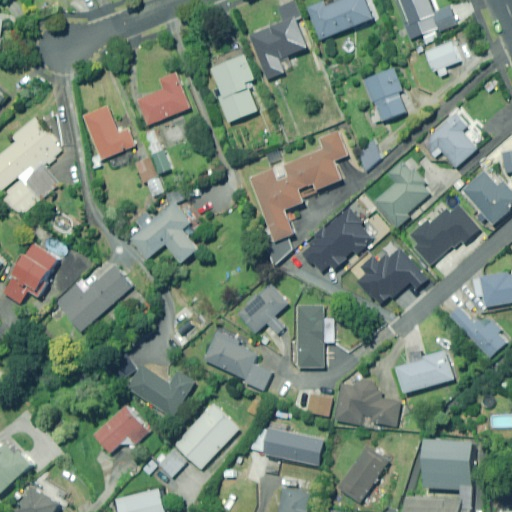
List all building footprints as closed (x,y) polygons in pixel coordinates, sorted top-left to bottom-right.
[(379,18),(372,0),(347,0),(332,6),(330,1),(314,7),(327,39),(379,18)] [(404,0),(413,21),(407,23),(414,40),(427,35),(430,43),(439,40),(437,35),(462,24),(455,5),(439,12),(434,0),(404,0)] [(272,80),(290,73),(289,69),(297,66),(293,55),(313,48),(302,20),(305,19),(299,1),(281,8),(287,23),(255,35),(272,80)] [(455,43),(428,53),(436,73),(440,72),(442,78),(450,75),(448,68),(462,63),(455,43)] [(259,81),(249,57),(215,70),(226,98),(222,100),(232,124),(261,113),(250,85),(259,81)] [(406,93),(396,70),(365,83),(374,104),(376,103),(384,123),(410,113),(403,95),(406,93)] [(193,109),(179,75),(161,82),(164,91),(140,101),(151,127),(193,109)] [(0,108),(8,99),(0,92),(0,108)] [(120,135),(110,108),(86,117),(103,162),(123,154),(122,151),(137,145),(132,130),(120,135)] [(472,124),(461,112),(429,142),(441,155),(448,150),(463,166),(483,147),(467,129),(472,124)] [(65,152),(38,119),(14,138),(18,144),(0,158),(0,189),(8,200),(6,203),(24,216),(61,186),(46,167),(65,152)] [(157,130),(143,136),(159,177),(175,171),(168,151),(166,152),(157,130)] [(351,158),(341,132),(322,140),(325,150),(252,179),(278,244),(297,236),(288,212),(307,204),(302,191),(316,186),(319,192),(346,182),(338,163),(351,158)] [(383,160),(373,144),(360,155),(367,174),(383,160)] [(281,147),(266,153),(271,166),(286,160),(281,147)] [(412,214),(434,195),(426,185),(432,181),(412,158),(393,175),(401,184),(379,203),(401,229),(415,217),(412,214)] [(158,180),(150,160),(137,165),(145,185),(158,180)] [(504,185),(490,169),(468,188),(487,209),(481,214),(487,220),(492,216),(498,223),(511,210),(511,182),(509,180),(504,185)] [(167,194),(162,180),(150,184),(155,199),(167,194)] [(485,227),(463,203),(454,210),(450,206),(434,220),(431,217),(412,234),(420,242),(417,246),(433,264),(456,244),(457,246),(464,240),(467,243),(485,227)] [(193,224),(177,204),(133,241),(150,261),(168,245),(185,265),(202,251),(185,231),(193,224)] [(382,222),(366,204),(354,215),(358,218),(346,228),(360,245),(370,236),(368,233),(382,222)] [(349,284),(369,305),(382,293),(370,281),(383,269),(364,248),(359,253),(335,227),(323,239),(333,250),(318,263),(327,273),(318,289),(340,300),(349,284)] [(62,261),(37,245),(6,293),(25,305),(36,289),(42,293),(62,261)] [(135,288),(117,267),(90,290),(83,281),(57,304),(83,334),(135,288)] [(511,304),(511,276),(511,277),(510,274),(474,281),(477,299),(484,298),(486,309),(511,304)] [(290,306),(272,285),(239,314),(257,335),(269,325),(279,336),(287,329),(277,317),(290,306)] [(327,317),(327,304),(301,305),(302,367),(330,367),(329,339),(339,339),(338,317),(327,317)] [(481,322),(474,314),(469,318),(461,309),(453,317),(491,359),(509,342),(487,317),(481,322)] [(245,341),(221,330),(207,360),(251,380),(249,382),(269,391),(277,373),(259,364),(263,354),(243,345),(245,341)] [(456,380),(448,354),(399,369),(407,395),(456,380)] [(118,385),(135,372),(127,361),(110,374),(118,385)] [(141,367),(127,390),(174,419),(196,384),(179,373),(171,386),(141,367)] [(374,429),(374,425),(395,428),(400,403),(376,399),(379,384),(359,380),(357,387),(343,385),(336,422),(357,426),(374,429)] [(335,397),(313,392),(309,412),(330,417),(335,397)] [(265,407),(256,400),(247,412),(256,418),(265,407)] [(240,431),(215,406),(175,446),(201,471),(240,431)] [(92,436),(109,455),(121,445),(135,446),(148,434),(125,408),(92,436)] [(320,464),(326,438),(272,427),(266,452),(320,464)] [(11,432),(0,441),(0,488),(8,497),(42,465),(11,432)] [(404,442),(396,440),(392,456),(401,457),(404,442)] [(427,490),(463,492),(463,500),(414,497),(413,511),(478,511),(479,496),(482,444),(430,441),(427,490)] [(393,459),(371,444),(343,487),(365,501),(393,459)] [(146,480),(159,467),(171,479),(186,465),(167,445),(154,457),(139,472),(146,480)] [(306,511),(312,484),(281,478),(277,504),(280,505),(279,511),(306,511)] [(58,511),(63,506),(36,490),(22,511),(58,511)] [(165,511),(160,491),(117,502),(119,511),(165,511)]
